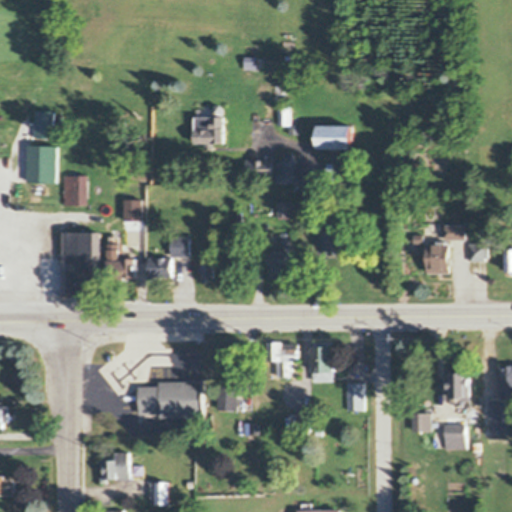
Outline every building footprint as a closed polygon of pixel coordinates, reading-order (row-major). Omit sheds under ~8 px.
[(221,104),(222,104),(223,105),(224,105),(225,106),(226,107),(226,108),(227,109),(227,110),(227,111),(226,111),(226,112),(226,113),(225,113),(225,114),(224,114),(224,115),(223,115),(222,115),(221,115),(220,115),(219,115),(218,115),(218,114),(217,114),(217,113),(216,113),(216,112),(216,111),(216,110),(216,109),(216,108),(216,107),(217,107),(217,106),(218,106),(218,105),(219,105),(220,105),(220,104),(221,104)] [(279,125),(280,105),(293,105),(293,124),(301,124),(301,134),(290,134),(290,125),(279,125)] [(38,136),(38,110),(55,110),(55,136),(38,136)] [(221,117),(228,117),(228,143),(215,142),(215,150),(198,149),(198,142),(198,116),(221,117)] [(319,125),(354,125),(353,149),(319,149),(319,125)] [(63,143),(63,179),(35,179),(35,143),(63,143)] [(277,160),(285,160),(285,154),(295,154),(295,160),(298,160),(298,183),(277,183),(277,160)] [(249,174),(248,160),(263,159),(274,159),(274,173),(263,174),(249,174)] [(90,204),(67,204),(67,175),(90,175),(90,204)] [(274,201),(293,201),(293,216),(273,216),(274,201)] [(448,224),(447,235),(441,235),(441,239),(438,239),(438,240),(433,240),(433,244),(430,244),(430,247),(429,248),(426,247),(423,247),(423,244),(425,244),(427,243),(428,241),(429,237),(429,235),(429,233),(425,233),(425,226),(432,226),(432,223),(448,223),(448,224)] [(340,224),(345,224),(354,224),(354,235),(355,235),(355,247),(355,249),(348,249),(348,247),(340,247),(340,251),(338,251),(336,253),(332,253),(330,251),(328,251),(328,234),(336,234),(336,229),(336,224),(340,224)] [(447,238),(447,235),(448,224),(468,225),(467,238),(447,238)] [(67,296),(67,231),(103,231),(103,296),(67,296)] [(447,235),(447,238),(448,244),(433,244),(433,240),(438,240),(438,239),(441,239),(441,235),(447,235)] [(194,256),(174,257),(174,236),(194,236),(194,256)] [(472,242),(489,242),(489,259),(472,259),(472,242)] [(112,278),(112,243),(124,243),(124,257),(139,257),(139,278),(112,278)] [(433,244),(448,244),(453,244),(452,273),(429,272),(430,247),(430,244),(433,244)] [(291,277),(272,277),(272,249),(291,249),(291,277)] [(152,277),(152,257),(175,257),(175,277),(152,277)] [(205,277),(205,262),(215,262),(216,277),(205,277)] [(301,342),(302,359),(296,360),(296,376),(280,376),(279,360),(273,360),(272,342),(301,342)] [(336,380),(315,380),(315,345),(336,345),(336,380)] [(229,350),(234,350),(234,348),(243,348),(243,351),(248,351),(247,370),(241,370),(241,380),(232,380),(232,370),(228,370),(229,350)] [(511,364),(511,394),(502,395),(501,364),(511,364)] [(465,400),(465,395),(464,395),(452,395),(452,370),(473,370),(472,400),(465,400)] [(141,385),(163,384),(163,381),(205,381),(205,384),(205,386),(206,413),(206,416),(196,416),(163,416),(163,413),(142,414),(141,385)] [(367,410),(349,410),(349,382),(366,382),(367,410)] [(241,387),(240,408),(223,408),(224,386),(241,387)] [(465,400),(466,403),(463,403),(463,404),(459,404),(459,403),(452,403),(452,400),(452,395),(464,395),(465,395),(465,400)] [(491,400),(504,400),(504,405),(511,405),(511,433),(491,433),(491,400)] [(0,427),(0,409),(8,409),(8,428),(0,427)] [(299,409),(313,409),(313,430),(299,430),(299,409)] [(431,424),(419,424),(418,413),(431,414),(431,424)] [(469,442),(469,448),(449,448),(449,442),(449,431),(449,425),(451,425),(469,425),(469,442)] [(111,482),(103,482),(103,475),(103,460),(119,460),(119,451),(134,451),(134,465),(134,477),(111,477),(111,482)] [(134,477),(134,465),(147,465),(147,477),(134,477)] [(19,494),(0,494),(0,475),(9,475),(9,479),(19,479),(19,494)] [(153,481),(171,481),(171,504),(153,504),(153,481)] [(301,511),(298,511),(298,499),(314,499),(314,510),(301,511)]
